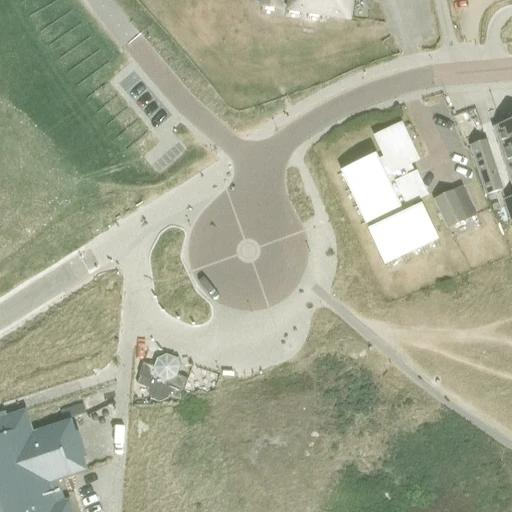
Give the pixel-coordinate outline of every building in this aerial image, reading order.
[(261,0),(261,6),(282,9),(283,0),(261,0)] [(287,0),(286,10),(351,19),(353,0),(287,0)] [(511,121),(494,128),(511,184),(511,197),(504,200),(511,223),(511,222),(511,121)] [(433,236),(420,207),(413,210),(410,202),(425,195),(415,174),(414,175),(409,164),(417,160),(401,125),(376,137),(385,157),(377,160),(376,157),(346,171),(369,221),(372,220),(376,227),(369,230),(383,260),(433,236)] [(502,191),(486,141),(471,146),(487,196),(502,191)] [(434,200),(447,229),(475,216),(462,188),(434,200)] [(178,368),(174,360),(166,357),(158,361),(157,363),(157,362),(155,367),(143,363),(138,376),(140,376),(136,385),(147,389),(146,391),(150,400),(159,403),(167,399),(168,397),(179,400),(183,392),(188,379),(176,375),(178,370),(178,368)] [(33,434),(26,412),(5,418),(4,415),(0,416),(0,500),(3,511),(72,511),(70,501),(64,503),(57,481),(68,478),(87,471),(84,460),(87,459),(78,431),(75,432),(70,420),(50,427),(51,429),(33,434)]
